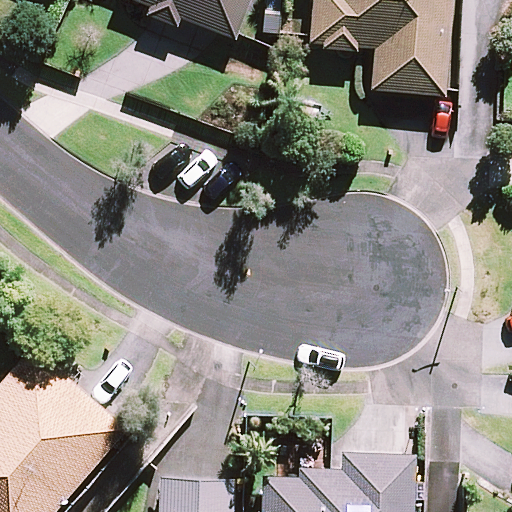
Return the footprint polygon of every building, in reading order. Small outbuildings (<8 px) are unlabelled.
[(139,0),(144,2),(140,12),(174,25),(178,15),(232,36),(234,32),(245,0),(139,0)] [(311,0),(309,35),(309,41),(319,42),(318,46),(355,49),(355,45),(373,46),(370,86),(443,92),(450,0),(311,0)] [(0,511),(63,511),(135,429),(40,347),(0,393),(0,511)] [(420,511),(422,455),(348,453),(348,471),(304,470),(303,479),(268,477),(266,511),(420,511)] [(239,511),(240,480),(167,478),(165,511),(239,511)]
